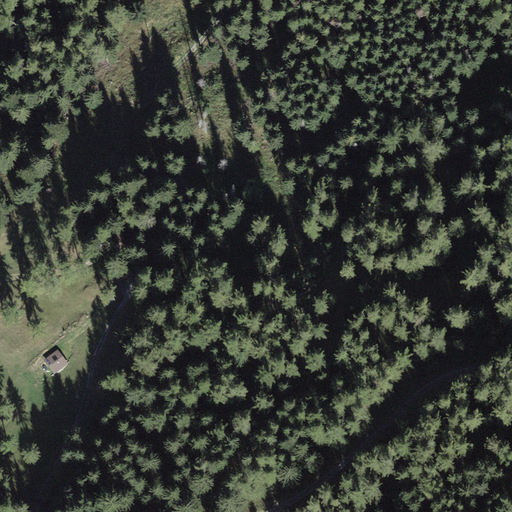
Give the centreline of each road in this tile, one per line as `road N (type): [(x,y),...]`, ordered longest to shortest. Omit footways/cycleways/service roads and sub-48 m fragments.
road 1 (track): [(229,0),(118,132),(118,169),(171,175),(184,188),(163,233),(116,252)]
road 2 (track): [(116,252),(135,264),(137,281),(100,339),(79,423),(36,511)]
road 3 (track): [(269,511),(329,474),(430,389),(511,361)]
